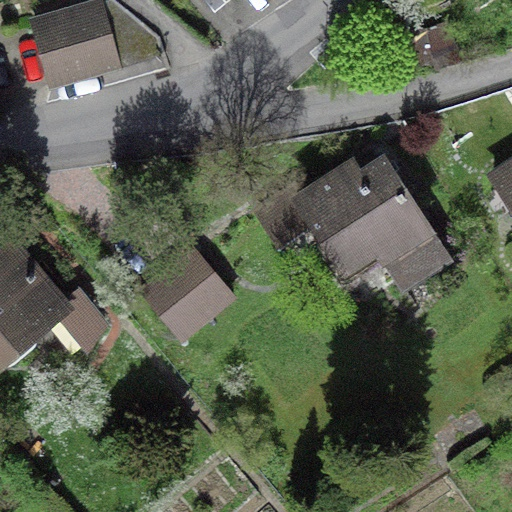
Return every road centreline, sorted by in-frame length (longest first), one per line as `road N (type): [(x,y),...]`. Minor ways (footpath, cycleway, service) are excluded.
road 1 (residential): [(240,68),(303,112),(366,105),(511,66)]
road 2 (residential): [(0,144),(135,109),(240,68)]
